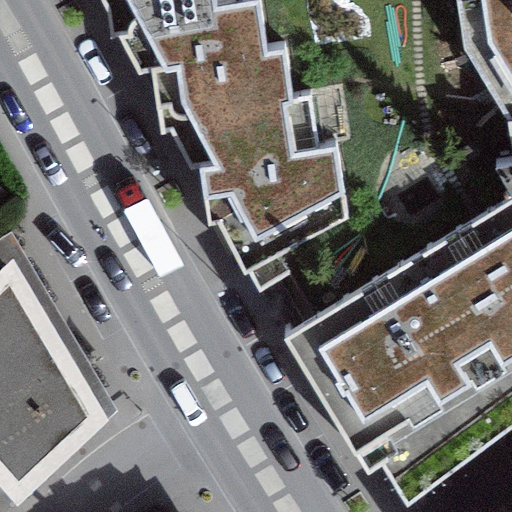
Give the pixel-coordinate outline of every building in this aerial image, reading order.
[(105,0),(138,62),(154,58),(157,90),(190,158),(200,156),(205,188),(243,255),(273,243),(346,204),(337,133),(318,134),(311,83),(294,86),(287,36),(269,38),(261,0),(105,0)] [(261,0),(269,38),(287,36),(294,86),(311,83),(318,134),(337,133),(346,204),(273,243),(313,306),(511,192),(511,182),(494,153),(511,150),(511,126),(509,107),(462,35),(456,0),(261,0)] [(511,0),(456,0),(462,35),(509,107),(511,107),(511,0)] [(511,107),(509,107),(511,126),(511,150),(494,153),(511,182),(511,192),(313,306),(326,325),(297,341),(358,440),(365,433),(405,496),(511,418),(511,107)] [(43,320),(0,247),(0,450),(18,471),(92,403),(43,320)]
